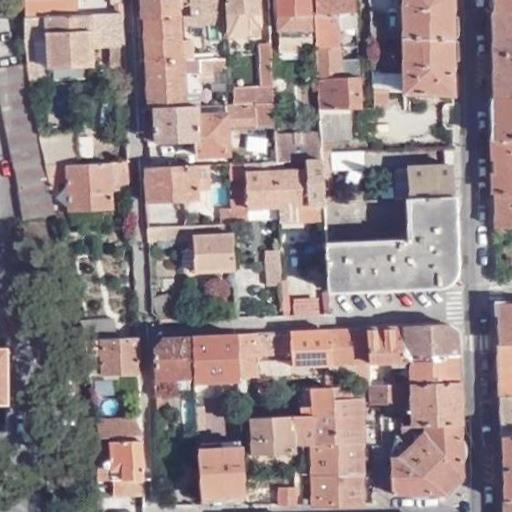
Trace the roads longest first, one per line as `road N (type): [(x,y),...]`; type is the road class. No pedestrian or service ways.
road 1 (unclassified): [(475,291),(470,0)]
road 2 (unclassified): [(482,511),(475,317)]
road 3 (residential): [(322,323),(475,317)]
